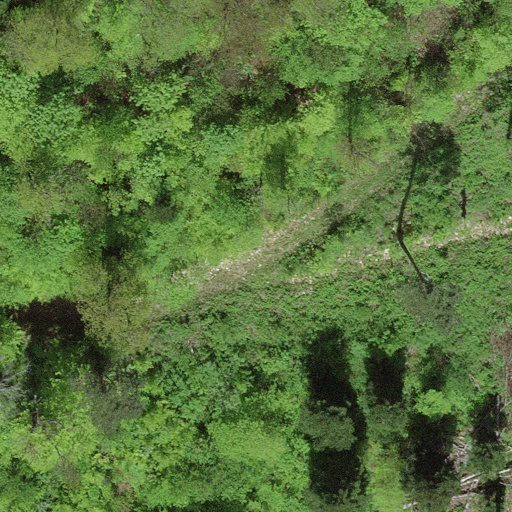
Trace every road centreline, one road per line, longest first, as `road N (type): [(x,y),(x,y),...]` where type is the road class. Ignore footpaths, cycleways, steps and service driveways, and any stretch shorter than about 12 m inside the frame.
road 1 (track): [(511,56),(286,253),(168,302),(0,305)]
road 2 (track): [(168,302),(371,273),(511,239)]
